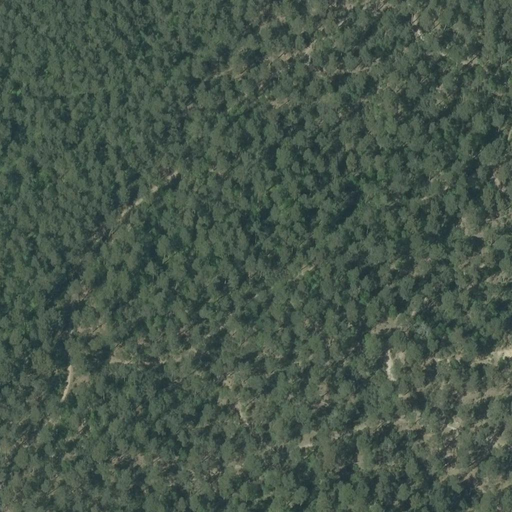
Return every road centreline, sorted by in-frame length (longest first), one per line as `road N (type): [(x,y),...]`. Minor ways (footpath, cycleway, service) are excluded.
road 1 (track): [(251,41),(480,177),(329,247),(208,353),(191,381),(208,390),(248,461)]
road 2 (track): [(0,486),(53,374),(69,272),(159,172),(251,41),(293,0)]
road 3 (track): [(62,511),(373,426),(389,424),(427,444),(511,452)]
road 4 (track): [(53,374),(191,381)]
